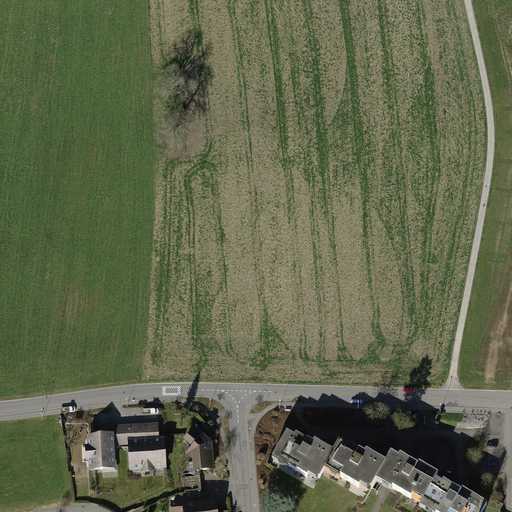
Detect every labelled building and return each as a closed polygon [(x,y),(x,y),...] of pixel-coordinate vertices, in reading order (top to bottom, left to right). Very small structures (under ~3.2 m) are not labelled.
[(128,440),(160,439),(159,424),(106,427),(106,435),(115,435),(116,448),(128,447),(128,440)] [(294,432),(286,428),(271,454),(272,454),(271,456),(287,464),(288,463),(306,473),(308,470),(317,475),(318,474),(319,474),(324,466),(339,475),(340,472),(359,482),(360,480),(369,485),(370,483),(371,484),(376,476),(388,483),(391,484),(392,483),(411,494),(412,492),(421,497),(420,501),(420,502),(435,511),(436,510),(439,511),(481,511),(488,500),(462,485),(462,486),(460,485),(458,484),(457,484),(444,476),(442,479),(436,475),(439,470),(418,458),(417,460),(406,454),(400,450),(398,452),(390,448),(385,458),(366,446),(364,449),(361,447),(358,445),(358,446),(347,439),(346,442),(338,437),(332,447),(314,436),(313,438),(310,436),(309,437),(306,435),(305,436),(301,434),(301,433),(295,430),(294,432)] [(216,472),(213,443),(204,435),(203,436),(194,429),(183,442),(192,449),(185,456),(193,462),(194,474),(216,472)] [(117,471),(116,448),(115,435),(106,435),(87,436),(87,446),(85,446),(86,462),(88,462),(89,473),(117,471)] [(165,438),(160,439),(128,440),(128,447),(129,473),(167,471),(165,438)] [(171,511),(218,511),(217,502),(195,504),(194,498),(182,499),(182,501),(171,502),(171,511)]
